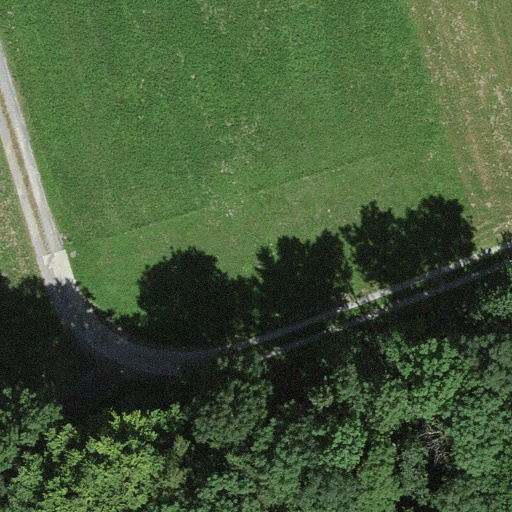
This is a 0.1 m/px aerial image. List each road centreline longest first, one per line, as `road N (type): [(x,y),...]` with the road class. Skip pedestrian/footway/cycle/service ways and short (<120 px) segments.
road 1 (track): [(511,250),(221,359),(180,364),(113,348),(83,327),(49,253)]
road 2 (track): [(0,88),(49,253)]
